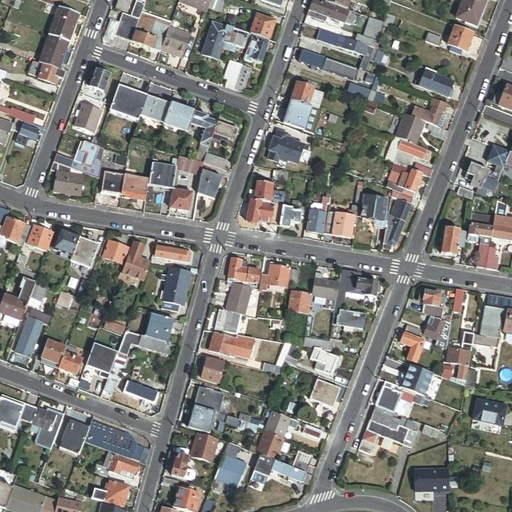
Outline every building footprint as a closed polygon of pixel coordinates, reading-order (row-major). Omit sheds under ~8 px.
[(14,1),(10,0),(5,0),(3,5),(11,8),(14,1)] [(130,4),(119,0),(116,9),(127,13),(130,4)] [(178,0),(177,3),(206,13),(207,12),(211,0),(178,0)] [(211,0),(207,12),(221,17),(227,0),(211,0)] [(280,9),(283,0),(261,0),(261,2),(280,9)] [(325,0),(324,3),(325,4),(346,11),(349,0),(325,0)] [(486,0),(464,0),(457,19),(476,26),(486,0)] [(142,13),(145,4),(137,1),(131,16),(123,14),(115,37),(131,43),(138,23),(142,13)] [(349,12),(346,11),(325,4),(325,5),(313,1),(309,12),(326,18),(344,24),(349,12)] [(78,16),(59,9),(49,38),(68,45),(78,16)] [(309,12),(307,17),(324,23),(326,18),(309,12)] [(357,15),(350,12),(347,23),(353,25),(357,15)] [(170,23),(142,13),(138,23),(146,26),(143,35),(157,40),(160,32),(166,34),(169,28),(170,23)] [(393,18),(386,15),(383,24),(382,26),(389,29),(393,18)] [(252,36),(269,42),(275,23),(257,17),(250,36),(252,36)] [(382,26),(383,24),(370,19),(363,38),(360,45),(374,50),(382,26)] [(146,26),(138,23),(131,43),(160,53),(160,52),(161,49),(166,34),(160,32),(157,40),(143,35),(146,26)] [(202,57),(215,61),(219,49),(223,36),(226,27),(214,23),(202,57)] [(244,51),(249,35),(226,27),(223,36),(225,37),(223,44),(235,48),(244,51)] [(465,53),(473,34),(454,27),(447,46),(451,48),(462,52),(465,53)] [(191,35),(169,28),(166,34),(161,49),(175,54),(174,57),(182,59),(191,35)] [(252,36),(250,36),(249,35),(244,51),(247,52),(252,36)] [(428,35),(424,43),(438,48),(441,40),(428,35)] [(223,36),(219,49),(233,54),(235,48),(223,44),(225,37),(223,36)] [(269,42),(252,36),(247,52),(243,61),(261,67),(269,42)] [(374,50),(360,45),(355,43),(335,36),(332,46),(363,57),(358,71),(365,74),(374,50)] [(68,45),(49,38),(39,65),(58,72),(68,45)] [(462,52),(451,48),(449,53),(460,57),(462,52)] [(332,53),(325,50),(323,56),(330,58),(332,53)] [(390,56),(378,51),(373,63),(385,68),(390,56)] [(357,71),(302,53),(299,63),(311,67),(310,70),(316,72),(317,69),(353,81),(357,71)] [(228,81),(225,88),(233,91),(241,68),(242,66),(229,62),(223,80),(228,81)] [(60,89),(65,75),(58,72),(39,65),(36,64),(32,76),(39,78),(38,81),(60,89)] [(233,91),(243,95),(251,71),(241,68),(233,91)] [(434,74),(425,70),(419,88),(428,91),(433,76),(434,74)] [(110,77),(95,72),(90,88),(104,93),(110,77)] [(454,84),(433,76),(428,91),(450,100),(452,94),(450,93),(450,92),(454,84)] [(379,79),(376,78),(366,101),(381,107),(384,98),(374,94),(373,93),(379,79)] [(297,83),(291,102),(308,107),(313,93),(314,89),(297,83)] [(119,87),(110,112),(138,122),(140,117),(147,97),(119,87)] [(511,89),(506,87),(499,107),(511,112),(511,89)] [(313,93),(308,107),(312,109),(318,111),(323,96),(313,93)] [(171,106),(147,97),(140,117),(164,126),(171,106)] [(447,106),(434,101),(431,109),(441,113),(440,116),(441,117),(443,113),(444,114),(447,106)] [(308,107),(291,102),(283,124),(304,131),(305,129),(309,116),(312,109),(308,107)] [(375,106),(367,103),(363,112),(372,115),(375,106)] [(103,112),(84,106),(81,113),(80,118),(76,128),(95,135),(103,112)] [(171,106),(164,126),(188,134),(190,126),(195,114),(171,106)] [(0,113),(16,120),(24,123),(27,116),(5,107),(4,110),(0,108),(0,113)] [(429,125),(440,130),(445,118),(441,117),(440,116),(441,113),(431,109),(429,114),(413,108),(410,118),(425,124),(429,125)] [(208,119),(195,114),(190,126),(206,131),(195,162),(203,164),(206,155),(213,136),(217,125),(207,121),(208,119)] [(410,118),(403,115),(394,138),(401,141),(415,147),(425,124),(410,118)] [(220,116),(217,125),(213,136),(234,143),(239,128),(236,122),(220,116)] [(316,118),(309,116),(305,129),(311,131),(314,130),(317,121),(316,118)] [(42,137),(45,130),(24,123),(16,120),(13,127),(11,132),(20,135),(16,145),(25,148),(28,140),(37,143),(39,136),(42,137)] [(13,127),(0,121),(0,144),(6,146),(11,132),(13,127)] [(445,142),(448,133),(440,130),(429,125),(427,130),(432,132),(431,136),(445,142)] [(278,132),(268,160),(278,164),(279,161),(287,164),(287,162),(297,165),(304,146),(294,143),(295,141),(287,138),(288,135),(278,132)] [(105,150),(112,153),(116,143),(101,138),(98,148),(105,150)] [(394,138),(393,138),(384,161),(391,164),(401,141),(394,138)] [(361,145),(350,141),(349,144),(348,147),(352,148),(358,151),(361,145)] [(432,153),(415,147),(401,141),(391,164),(405,169),(409,171),(412,163),(408,161),(410,156),(414,157),(428,163),(432,153)] [(98,148),(83,143),(75,163),(89,167),(86,175),(100,179),(105,150),(98,148)] [(112,153),(117,155),(121,145),(116,143),(112,153)] [(494,174),(500,177),(505,163),(509,154),(494,148),(488,164),(497,167),(494,174)] [(227,162),(206,155),(203,164),(223,172),(227,162)] [(195,162),(179,158),(177,168),(177,170),(201,177),(202,171),(203,164),(195,162)] [(72,170),(55,164),(52,172),(58,173),(54,193),(80,198),(84,179),(71,176),(72,170)] [(177,168),(153,164),(150,181),(149,186),(173,191),(177,170),(177,168)] [(430,179),(433,172),(415,165),(412,172),(421,176),(430,179)] [(494,174),(470,165),(466,175),(470,176),(468,181),(471,183),(470,187),(478,190),(480,190),(481,188),(483,181),(485,182),(487,177),(498,181),(503,183),(504,178),(500,177),(494,174)] [(421,176),(412,172),(409,171),(405,169),(399,183),(397,183),(394,188),(392,188),(390,190),(392,191),(413,199),(415,200),(417,196),(414,195),(417,188),(419,183),(421,176)] [(222,179),(202,171),(201,177),(198,196),(214,201),(222,179)] [(287,185),(289,174),(275,171),(273,182),(287,185)] [(122,196),(123,190),(125,177),(106,173),(102,193),(122,196)] [(148,186),(149,186),(150,181),(125,177),(123,190),(126,190),(124,198),(145,202),(148,186)] [(493,194),(498,181),(487,177),(485,182),(483,181),(481,188),(487,191),(493,194)] [(257,186),(254,203),(270,206),(273,189),(257,186)] [(473,193),(460,188),(457,195),(472,201),(473,193)] [(478,190),(476,194),(484,197),(487,191),(481,188),(480,190),(478,190)] [(342,220),(328,218),(325,235),(351,239),(351,237),(354,237),(362,190),(358,189),(355,207),(353,207),(350,224),(342,222),(342,220)] [(192,194),(173,191),(170,209),(181,211),(189,212),(192,194)] [(410,205),(413,199),(392,191),(391,198),(397,200),(390,217),(388,216),(387,223),(386,229),(383,244),(394,246),(397,244),(412,206),(410,205)] [(283,208),(285,195),(279,194),(277,207),(283,208)] [(387,201),(364,198),(361,219),(374,221),(384,222),(387,201)] [(283,209),(283,208),(277,207),(270,206),(254,203),(251,202),(247,223),(257,225),(258,223),(270,225),(270,226),(280,227),(283,209)] [(500,218),(503,204),(497,202),(495,217),(500,218)] [(327,204),(322,203),(320,213),(310,211),(307,232),(322,235),(327,204)] [(511,212),(511,208),(503,204),(500,218),(511,220),(511,214),(511,212)] [(292,211),(283,209),(280,227),(289,229),(290,223),(299,225),(301,213),(299,213),(300,208),(292,206),(292,211)] [(9,212),(0,208),(0,227),(3,229),(7,219),(9,212)] [(482,240),(478,269),(486,270),(489,248),(491,239),(494,222),(488,222),(487,221),(488,216),(473,214),(469,234),(483,237),(482,240)] [(511,220),(500,218),(495,217),(494,222),(491,239),(511,242),(511,220)] [(30,227),(7,219),(3,229),(0,237),(0,238),(23,247),(30,227)] [(384,222),(374,221),(373,227),(386,229),(387,223),(384,222)] [(41,230),(34,227),(28,246),(46,252),(52,234),(46,231),(47,229),(42,227),(41,230)] [(459,241),(465,242),(467,233),(446,229),(442,255),(456,257),(459,241)] [(73,257),(80,239),(61,232),(56,248),(65,252),(64,254),(73,257)] [(483,237),(469,234),(468,241),(470,244),(474,245),(477,243),(478,239),(482,240),(483,237)] [(91,269),(99,246),(91,243),(92,241),(89,240),(88,242),(80,239),(73,257),(72,262),(91,269)] [(127,249),(109,242),(103,258),(122,265),(127,249)] [(145,248),(134,244),(125,268),(135,272),(145,248)] [(151,261),(156,249),(149,246),(145,258),(151,261)] [(192,253),(158,247),(156,257),(190,263),(192,253)] [(486,270),(497,272),(499,260),(495,259),(496,249),(489,248),(486,270)] [(27,258),(20,256),(12,275),(20,278),(22,270),(27,258)] [(232,261),(228,283),(247,288),(248,284),(259,285),(260,273),(247,270),(248,263),(232,261)] [(269,277),(262,276),(260,294),(262,295),(262,292),(267,293),(268,287),(285,290),(289,270),(277,268),(278,265),(271,264),(269,277)] [(155,266),(150,265),(143,289),(154,293),(157,283),(151,281),(155,266)] [(190,273),(169,269),(168,277),(162,276),(161,282),(166,283),(161,311),(180,314),(184,290),(187,290),(190,273)] [(22,270),(20,278),(36,283),(38,276),(22,270)] [(298,272),(291,270),(289,283),(296,284),(298,272)] [(323,275),(316,274),(312,296),(328,299),(326,309),(335,310),(339,284),(322,282),(323,275)] [(377,292),(378,286),(378,285),(377,285),(368,283),(348,280),(345,298),(364,301),(365,297),(376,298),(377,292)] [(84,302),(90,284),(84,282),(78,299),(84,302)] [(47,287),(36,283),(28,305),(28,306),(38,310),(47,287)] [(247,288),(228,283),(227,287),(233,288),(226,312),(245,317),(252,290),(247,288)] [(464,292),(456,290),(454,306),(461,307),(464,292)] [(310,296),(291,293),(288,313),(307,316),(310,296)] [(426,304),(422,314),(438,320),(442,322),(442,320),(445,320),(446,317),(443,317),(444,310),(439,308),(441,296),(422,293),(420,302),(426,304)] [(73,298),(62,294),(57,306),(68,310),(73,298)] [(481,337),(474,336),(472,345),(496,349),(500,331),(505,299),(489,296),(487,308),(486,308),(481,337)] [(28,305),(4,297),(0,308),(0,322),(5,324),(7,318),(19,322),(21,323),(28,306),(28,305)] [(511,299),(505,299),(500,331),(503,331),(503,333),(511,334),(511,299)] [(353,305),(351,313),(366,315),(367,308),(353,305)] [(351,313),(335,310),(332,325),(346,328),(346,331),(353,333),(354,329),(363,330),(366,315),(351,313)] [(31,311),(28,319),(33,321),(30,328),(41,332),(43,326),(48,327),(51,318),(31,311)] [(237,336),(241,317),(219,311),(215,332),(237,336)] [(174,320),(153,316),(146,339),(167,344),(170,334),(171,330),(174,320)] [(17,329),(19,322),(7,318),(5,324),(17,329)] [(31,359),(34,351),(36,352),(38,347),(35,346),(41,332),(30,328),(33,321),(28,319),(16,354),(31,359)] [(447,344),(450,325),(442,322),(438,320),(436,327),(435,329),(431,328),(430,328),(427,337),(438,341),(447,344)] [(407,327),(404,334),(418,339),(421,333),(407,327)] [(146,339),(125,333),(113,366),(111,372),(110,375),(117,378),(119,379),(131,346),(168,355),(171,345),(167,344),(146,339)] [(214,334),(209,352),(228,357),(229,356),(249,361),(255,340),(237,338),(236,340),(214,334)] [(418,339),(404,334),(400,345),(413,349),(412,352),(411,351),(407,361),(416,364),(422,348),(428,350),(430,344),(418,339)] [(474,336),(463,334),(461,346),(464,345),(472,346),(472,345),(474,336)] [(305,339),(304,342),(303,348),(314,350),(327,352),(329,344),(329,343),(309,340),(305,339)] [(303,348),(304,342),(288,340),(288,345),(291,346),(297,347),(303,348)] [(41,363),(59,370),(67,349),(49,343),(41,363)] [(329,344),(327,352),(328,352),(344,355),(345,347),(329,344)] [(288,345),(285,345),(277,366),(282,368),(284,364),(286,357),(287,355),(291,346),(288,345)] [(454,345),(453,350),(470,353),(472,346),(464,345),(461,346),(454,345)] [(293,357),(297,347),(291,346),(287,355),(293,357)] [(78,351),(67,347),(67,349),(59,370),(77,376),(82,361),(76,358),(78,351)] [(467,371),(470,353),(453,350),(448,349),(446,363),(459,365),(457,379),(466,381),(466,378),(467,371)] [(310,360),(316,362),(319,352),(327,355),(328,352),(327,352),(314,350),(310,360)] [(327,355),(319,352),(316,362),(318,363),(315,370),(331,376),(333,369),(335,366),(337,359),(327,355)] [(284,364),(296,369),(298,362),(286,357),(284,364)] [(223,365),(207,361),(202,380),(218,385),(223,365)] [(107,364),(104,370),(111,372),(113,366),(107,364)] [(271,374),(279,375),(281,369),(265,365),(263,372),(271,374)] [(422,398),(431,374),(410,366),(407,375),(404,374),(402,381),(404,381),(401,389),(403,390),(422,398)] [(441,378),(449,381),(450,378),(453,368),(443,366),(441,378)] [(110,375),(111,372),(104,370),(97,389),(104,392),(108,381),(110,375)] [(477,372),(467,371),(466,378),(475,380),(477,372)] [(326,380),(319,377),(310,400),(320,404),(323,405),(333,409),(340,390),(324,384),(326,380)] [(475,380),(466,378),(466,381),(465,386),(474,388),(475,380)] [(108,381),(104,392),(111,395),(115,383),(108,381)] [(378,399),(375,407),(377,408),(393,414),(394,412),(399,400),(410,405),(413,396),(402,392),(403,390),(401,389),(384,383),(380,395),(378,399)] [(146,402),(154,405),(158,395),(127,384),(123,394),(143,401),(142,403),(145,404),(146,402)] [(200,389),(194,408),(219,415),(224,396),(200,389)] [(32,425),(37,410),(1,396),(0,399),(0,427),(0,428),(2,424),(16,430),(20,420),(32,425)] [(502,407),(475,400),(471,419),(498,426),(502,407)] [(219,415),(194,408),(194,409),(192,411),(191,414),(192,416),(192,418),(194,418),(191,430),(209,435),(214,420),(218,421),(220,424),(236,429),(237,425),(243,426),(244,423),(239,421),(219,415)] [(393,414),(377,408),(375,413),(373,412),(358,451),(370,456),(377,437),(384,439),(393,443),(410,450),(415,438),(407,435),(408,431),(411,432),(414,425),(407,422),(404,429),(401,428),(402,424),(399,423),(400,422),(391,419),(393,414)] [(47,413),(37,410),(32,425),(41,428),(51,432),(57,417),(47,413)] [(48,411),(47,413),(57,417),(51,432),(41,428),(36,444),(37,446),(51,451),(64,417),(48,411)] [(287,427),(290,419),(273,413),(265,433),(282,439),(287,427)] [(244,423),(248,424),(250,418),(241,415),(239,421),(244,423)] [(290,419),(287,427),(296,430),(299,423),(290,419)] [(84,444),(89,429),(69,422),(59,449),(79,456),(84,444)] [(131,437),(92,423),(89,429),(84,444),(109,452),(139,463),(144,449),(136,446),(131,437)] [(237,425),(236,429),(257,435),(258,430),(259,428),(248,424),(244,423),(243,426),(237,425)] [(320,441),(323,432),(304,425),(302,429),(304,430),(303,434),(320,441)] [(435,439),(436,438),(438,432),(424,426),(421,434),(435,439)] [(436,438),(444,441),(446,435),(438,432),(436,438)] [(265,433),(256,455),(260,457),(274,462),(276,463),(285,440),(282,439),(265,433)] [(219,441),(197,435),(190,459),(212,465),(219,441)] [(384,439),(381,447),(390,451),(393,443),(384,439)] [(241,449),(229,444),(224,457),(236,462),(241,449)] [(139,463),(109,452),(103,468),(97,466),(94,474),(107,479),(109,473),(119,476),(121,470),(135,475),(139,463)] [(185,470),(188,459),(171,453),(167,467),(174,469),(172,477),(182,480),(191,482),(194,481),(195,476),(194,473),(185,470)] [(256,455),(252,453),(247,466),(245,471),(253,474),(256,466),(260,457),(256,455)] [(296,461),(310,466),(313,458),(300,453),(296,461)] [(215,480),(238,489),(245,471),(247,466),(236,462),(224,457),(215,480)] [(260,457),(256,466),(270,471),(274,462),(260,457)] [(307,475),(310,466),(296,461),(293,469),(307,475)] [(308,486),(312,477),(307,475),(293,469),(276,463),(274,462),(270,471),(278,475),(292,480),(308,486)] [(270,471),(256,466),(253,474),(278,484),(279,481),(277,479),(278,475),(270,471)] [(133,481),(135,475),(121,470),(119,476),(133,481)] [(290,485),(292,480),(278,475),(277,479),(279,481),(290,485)] [(94,493),(92,500),(123,508),(128,488),(109,483),(106,496),(94,493)] [(0,508),(6,511),(7,507),(13,490),(0,484),(0,508)] [(37,496),(14,487),(13,490),(7,507),(20,511),(55,511),(58,503),(37,496)] [(174,509),(184,511),(196,511),(201,495),(179,489),(174,509)] [(85,497),(78,495),(75,502),(83,505),(85,497)] [(85,497),(83,505),(89,507),(92,500),(85,497)] [(260,511),(257,499),(243,501),(240,511),(260,511)] [(81,511),(83,505),(58,500),(58,503),(55,511),(81,511)]
